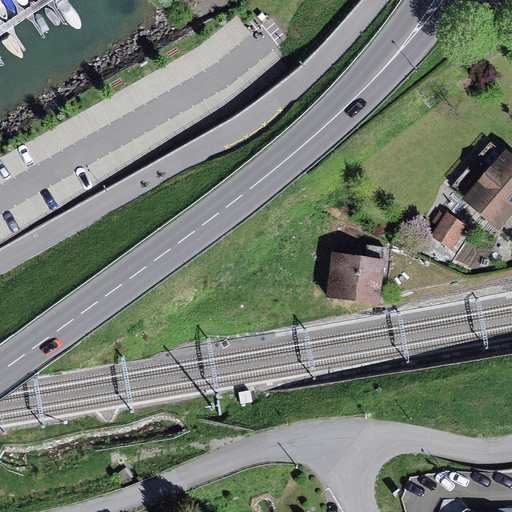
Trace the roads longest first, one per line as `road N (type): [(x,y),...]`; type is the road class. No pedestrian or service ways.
road 1 (primary): [(438,0),(366,87),(308,140),(0,373)]
road 2 (residential): [(85,511),(265,448),(355,437),(511,448)]
